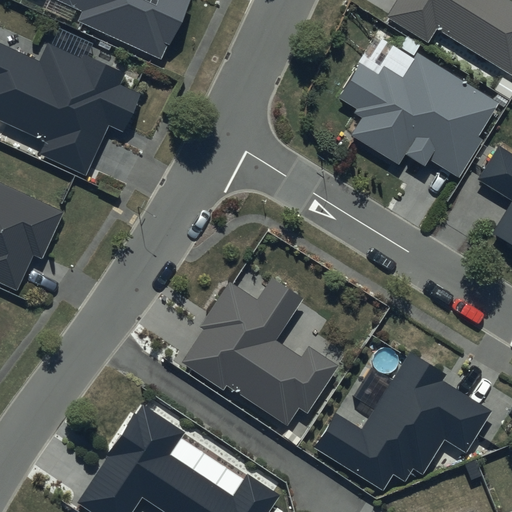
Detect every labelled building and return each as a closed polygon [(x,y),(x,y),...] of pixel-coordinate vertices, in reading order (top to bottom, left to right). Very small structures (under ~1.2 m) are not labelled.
[(56,0),(83,12),(78,21),(163,60),(190,0),(56,0)] [(511,0),(397,0),(387,16),(428,42),(436,30),(511,76),(511,0)] [(38,62),(0,45),(0,123),(43,142),(37,155),(83,175),(104,126),(120,133),(137,94),(115,85),(121,73),(81,56),(80,60),(45,45),(38,62)] [(498,103),(417,54),(402,78),(385,68),(379,76),(360,64),(340,98),(356,107),(353,112),(361,117),(350,135),(400,166),(406,156),(426,167),(431,160),(459,177),(482,139),(478,137),(498,103)] [(511,153),(499,145),(478,178),(511,199),(511,200),(493,230),(511,242),(511,153)] [(60,213),(0,184),(0,286),(12,292),(30,254),(39,258),(60,213)] [(300,357),(272,340),(297,298),(268,280),(255,301),(225,282),(197,329),(201,331),(180,364),(222,390),(223,388),(284,425),(295,408),(303,413),(332,365),(306,349),(300,357)] [(446,374),(409,351),(361,429),(334,412),(312,447),(382,489),(392,472),(405,480),(412,467),(422,473),(444,438),(466,451),(491,410),(443,380),(446,374)] [(186,432),(140,403),(75,502),(90,511),(131,511),(142,496),(167,511),(269,511),(281,494),(247,473),(233,495),(171,455),(186,432)]
